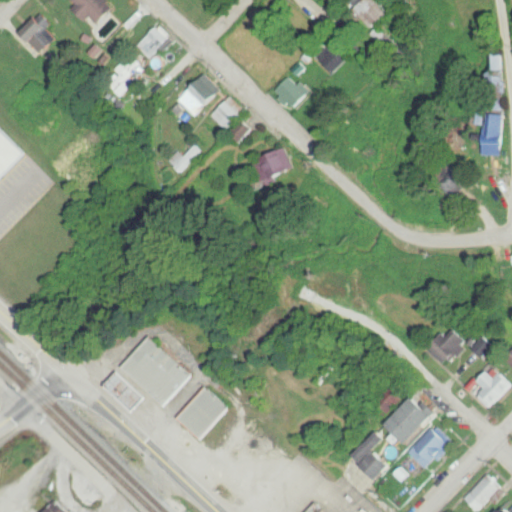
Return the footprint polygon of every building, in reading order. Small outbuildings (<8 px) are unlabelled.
[(115,9),(105,0),(67,0),(97,28),(115,9)] [(395,12),(382,0),(370,0),(370,1),(369,0),(357,0),(354,4),(378,29),(395,12)] [(30,43),(46,30),(35,17),(19,30),(30,43)] [(149,61),(172,40),(160,26),(137,47),(149,61)] [(320,59),(335,75),(351,59),(335,44),(320,59)] [(132,88),(128,83),(143,69),(131,56),(116,70),(121,77),(111,86),(121,98),(132,88)] [(489,56),(489,85),(503,85),(503,56),(489,56)] [(276,96),(297,110),(311,91),(290,76),(276,96)] [(221,97),(207,79),(181,98),(195,117),(221,97)] [(211,117),(227,133),(246,113),(230,98),(211,117)] [(502,115),(482,115),(481,157),(500,157),(502,115)] [(356,133),(342,121),(329,136),(343,148),(356,133)] [(241,145),(253,130),(243,122),(231,136),(241,145)] [(0,182),(28,155),(0,126),(0,182)] [(202,153),(196,146),(184,158),(180,153),(170,163),(180,174),(202,153)] [(291,166),(274,150),(254,172),(271,188),(291,166)] [(450,364),(467,346),(481,359),(493,345),(476,330),(466,341),(451,328),(433,348),(450,364)] [(125,368),(169,407),(196,377),(153,337),(125,368)] [(511,390),(511,389),(498,367),(475,382),(490,405),(511,390)] [(181,419),(204,441),(233,411),(209,388),(181,419)] [(409,445),(436,418),(416,398),(389,425),(409,445)] [(428,469),(452,445),(435,428),(411,452),(428,469)] [(503,488),(489,474),(466,497),(480,511),(503,488)] [(47,511),(71,511),(59,501),(47,511)]
